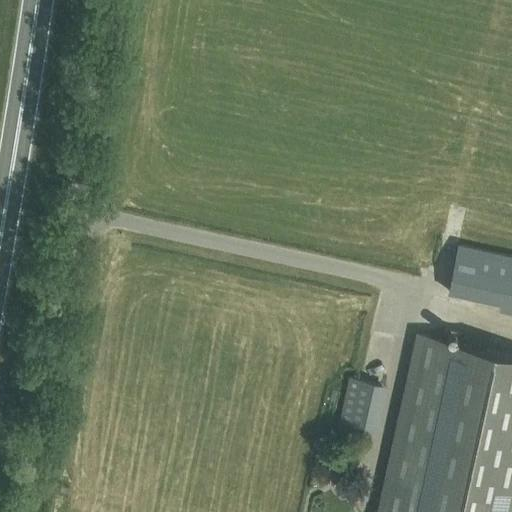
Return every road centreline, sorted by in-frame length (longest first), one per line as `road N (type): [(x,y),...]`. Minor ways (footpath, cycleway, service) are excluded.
road 1 (unclassified): [(17,511),(107,0)]
road 2 (trunk): [(0,250),(36,0)]
